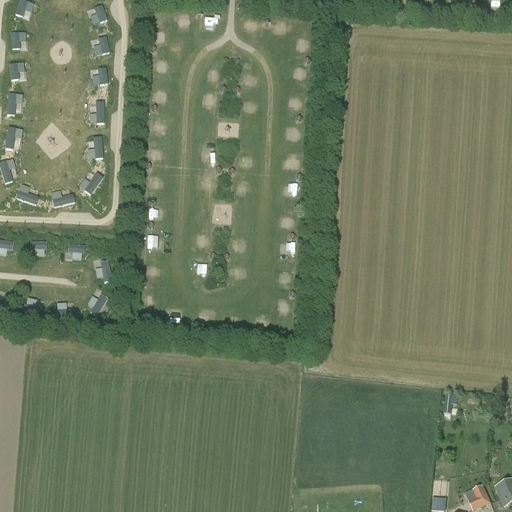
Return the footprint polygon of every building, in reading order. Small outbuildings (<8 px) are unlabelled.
[(449,9),(458,10),(459,2),(450,1),(449,9)] [(242,75),(241,82),(252,83),(253,75),(242,75)] [(8,95),(8,116),(15,116),(15,115),(22,115),(22,96),(8,95)] [(244,110),(255,110),(256,101),(245,101),(244,110)] [(90,125),(105,125),(104,103),(96,104),(97,116),(90,116),(90,125)] [(20,151),(22,131),(8,129),(6,149),(20,151)] [(94,139),(95,151),(88,151),(89,160),(103,160),(102,138),(94,139)] [(252,169),(254,159),(242,156),(240,166),(252,169)] [(13,184),(10,171),(16,170),(14,161),(0,164),(5,185),(13,184)] [(90,183),(94,176),(90,173),(86,180),(90,183)] [(97,174),(90,184),(85,180),(79,188),(91,196),(104,179),(97,174)] [(284,183),(283,192),(295,193),(296,183),(284,183)] [(17,200),(37,207),(40,199),(36,198),(38,192),(22,186),(17,200)] [(51,194),(54,208),(75,204),(74,196),(70,197),(69,191),(51,194)] [(150,239),(150,248),(158,248),(158,239),(150,239)] [(0,256),(7,257),(8,251),(13,252),(14,243),(0,241),(0,256)] [(230,252),(241,255),(243,245),(232,242),(230,252)] [(30,258),(46,258),(46,243),(30,243),(30,258)] [(69,246),(68,253),(73,254),(73,261),(83,261),(84,246),(69,246)] [(104,283),(111,283),(110,262),(102,262),(102,270),(96,270),(97,279),(104,279),(104,283)] [(92,298),(89,306),(93,308),(91,315),(101,318),(107,298),(100,296),(99,300),(92,298)] [(36,307),(37,301),(27,299),(24,314),(39,317),(40,308),(36,307)] [(73,318),(72,311),(67,311),(67,304),(57,305),(57,319),(73,318)] [(458,416),(459,407),(460,398),(446,396),(444,420),(451,421),(452,415),(458,416)] [(511,480),(494,489),(504,510),(511,505),(511,480)] [(482,497),(475,500),(475,499),(468,502),(472,511),(476,511),(491,506),(483,488),(479,490),(482,497)]
